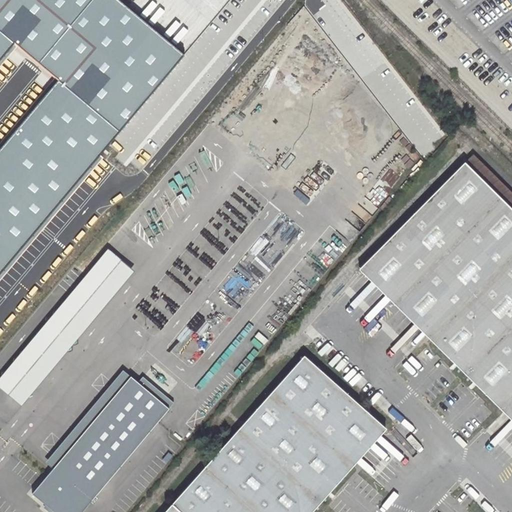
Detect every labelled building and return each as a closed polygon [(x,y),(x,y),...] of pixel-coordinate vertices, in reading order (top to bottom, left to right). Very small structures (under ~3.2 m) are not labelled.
[(0,0),(0,64),(17,45),(41,64),(62,82),(0,156),(0,280),(188,55),(121,0),(0,0)] [(511,192),(473,154),(465,162),(511,208),(511,192)] [(511,208),(465,162),(359,268),(511,419),(511,208)] [(0,380),(0,386),(21,405),(137,271),(110,249),(0,380)] [(310,511),(386,427),(304,354),(163,511),(310,511)] [(34,494),(54,511),(85,511),(176,402),(144,376),(140,382),(124,369),(46,462),(55,470),(34,494)]
